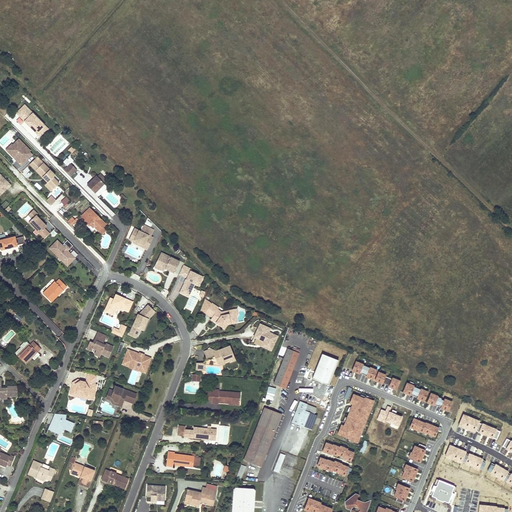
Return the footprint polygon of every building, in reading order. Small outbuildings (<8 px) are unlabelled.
[(17,114),(37,134),(45,126),(25,106),(17,114)] [(45,126),(37,134),(40,137),(48,129),(45,126)] [(22,166),(33,155),(30,152),(31,151),(19,140),(13,145),(14,147),(8,152),(22,166)] [(55,176),(43,164),(44,163),(38,157),(30,165),(48,183),(45,186),(51,192),(59,184),(53,178),(55,176)] [(67,159),(60,166),(62,167),(69,160),(67,159)] [(71,164),(65,170),(71,177),(77,170),(71,164)] [(4,179),(0,174),(0,196),(11,186),(6,181),(5,182),(2,180),(4,179)] [(94,194),(104,184),(107,187),(110,184),(100,174),(97,177),(96,176),(86,186),(94,194)] [(60,202),(66,197),(63,194),(57,199),(60,202)] [(56,200),(52,196),(47,201),(51,205),(56,200)] [(61,202),(64,206),(70,201),(66,197),(61,202)] [(89,225),(90,224),(98,231),(102,227),(105,224),(90,209),(81,217),(89,225)] [(45,239),(50,234),(44,229),(47,227),(43,223),(43,224),(41,222),(42,222),(36,216),(37,215),(33,210),(28,215),(32,219),(29,223),(45,239)] [(67,222),(69,224),(71,226),(75,222),(72,218),(67,222)] [(130,239),(134,227),(131,226),(126,238),(130,239)] [(140,244),(149,248),(151,243),(149,242),(151,238),(154,231),(144,226),(141,233),(135,230),(130,241),(134,243),(139,246),(140,244)] [(15,243),(22,241),(21,235),(13,237),(12,234),(0,238),(0,248),(15,244),(15,243)] [(73,246),(67,241),(64,244),(66,246),(64,248),(57,241),(49,249),(67,267),(72,262),(67,257),(70,254),(68,251),(73,246)] [(67,257),(72,262),(75,259),(70,254),(67,257)] [(165,270),(174,275),(180,263),(161,254),(155,267),(162,270),(163,268),(166,269),(165,270)] [(191,273),(186,271),(182,278),(187,280),(186,281),(187,282),(186,285),(184,285),(180,294),(187,298),(189,293),(187,292),(189,288),(191,289),(192,289),(194,286),(199,288),(203,279),(191,273)] [(54,282),(48,288),(42,294),(51,303),(66,287),(59,280),(55,283),(54,282)] [(160,293),(166,296),(169,291),(163,288),(160,293)] [(110,299),(105,309),(114,313),(116,310),(120,311),(121,309),(128,312),(132,303),(118,296),(116,301),(113,300),(110,299)] [(212,304),(206,300),(202,311),(206,314),(212,304)] [(212,304),(206,314),(213,318),(212,320),(225,329),(228,325),(234,324),(233,318),(235,315),(234,311),(222,313),(219,311),(219,309),(212,304)] [(129,334),(136,338),(140,330),(144,331),(148,320),(155,313),(147,306),(140,314),(139,316),(137,315),(129,334)] [(258,322),(257,326),(269,330),(270,327),(258,322)] [(126,328),(122,326),(119,332),(117,336),(121,338),(126,328)] [(260,344),(271,349),(277,334),(269,330),(257,326),(253,336),(262,340),(260,344)] [(92,343),(89,342),(86,349),(90,352),(92,349),(96,351),(95,352),(100,355),(107,358),(112,347),(105,344),(104,346),(102,344),(105,337),(97,333),(93,341),(95,342),(94,344),(92,343)] [(30,345),(28,344),(25,340),(20,346),(20,347),(14,353),(17,356),(25,364),(40,349),(33,342),(30,345)] [(213,354),(206,357),(207,360),(215,357),(218,365),(220,366),(229,362),(230,364),(236,361),(230,347),(220,352),(220,353),(218,353),(216,353),(213,354)] [(139,355),(127,350),(123,361),(146,370),(150,359),(143,356),(139,355)] [(284,390),(298,354),(287,350),(273,385),(284,390)] [(328,385),(337,360),(321,354),(311,379),(328,385)] [(146,370),(123,361),(122,365),(145,374),(146,370)] [(362,365),(356,362),(352,371),(359,374),(359,373),(363,375),(366,377),(373,380),(376,371),(370,368),(369,369),(366,367),(362,366),(362,365)] [(385,376),(378,373),(374,381),(382,384),(389,387),(396,390),(399,382),(392,379),(392,380),(385,377),(385,376)] [(92,398),(96,385),(94,385),(96,376),(87,374),(85,382),(85,383),(79,381),(76,383),(74,381),(71,383),(68,395),(72,396),(73,394),(75,394),(92,398)] [(1,379),(0,378),(0,395),(1,395),(1,398),(7,398),(7,396),(17,396),(17,387),(1,387),(1,379)] [(417,399),(424,402),(427,393),(421,390),(420,391),(413,388),(414,387),(407,384),(403,393),(410,396),(410,395),(417,398),(417,399)] [(121,407),(123,400),(125,396),(126,397),(125,400),(126,401),(132,404),(135,396),(129,394),(130,392),(114,386),(113,391),(109,389),(106,396),(112,398),(113,401),(117,402),(116,405),(121,407)] [(269,387),(268,398),(274,399),(276,388),(269,387)] [(348,388),(343,399),(347,401),(352,389),(348,388)] [(240,404),(241,395),(221,394),(221,392),(214,392),(213,394),(213,401),(220,401),(220,405),(230,406),(230,403),(240,404)] [(437,397),(431,394),(427,403),(433,406),(434,406),(447,412),(451,403),(444,400),(443,402),(440,401),(441,400),(437,398),(437,397)] [(364,400),(353,395),(349,404),(352,405),(361,408),(359,411),(351,408),(345,423),(353,427),(352,430),(343,427),(341,426),(337,434),(349,439),(348,440),(356,443),(373,402),(365,398),(364,400)] [(112,398),(106,396),(105,398),(110,400),(112,404),(116,405),(117,402),(113,401),(112,398)] [(308,429),(314,415),(316,408),(300,402),(292,422),(308,429)] [(261,468),(282,415),(264,408),(244,461),(261,468)] [(391,414),(389,413),(388,415),(384,413),(384,412),(380,411),(376,420),(384,423),(385,421),(397,427),(401,418),(395,415),(395,414),(391,412),(391,414)] [(65,415),(54,414),(51,420),(53,421),(47,430),(55,434),(56,432),(58,433),(61,427),(65,428),(64,430),(70,433),(73,424),(64,420),(65,415)] [(308,429),(312,431),(318,416),(314,415),(308,429)] [(463,416),(458,428),(462,429),(462,428),(470,432),(470,433),(474,435),(475,432),(492,439),(493,439),(496,441),(500,433),(496,431),(482,425),(482,426),(478,424),(479,423),(463,416)] [(418,422),(413,419),(409,428),(422,433),(422,432),(434,437),(438,429),(432,427),(430,431),(429,431),(431,426),(426,424),(425,425),(420,422),(418,427),(416,426),(418,422)] [(193,429),(188,429),(184,428),(183,437),(187,437),(201,438),(201,436),(210,437),(210,439),(215,440),(216,428),(210,428),(211,425),(207,425),(207,428),(193,426),(193,427),(193,429)] [(511,443),(510,442),(506,440),(502,448),(506,450),(511,454),(511,443)] [(332,446),(325,443),(322,452),(329,454),(336,456),(337,455),(343,458),(343,459),(350,462),(353,453),(346,451),(346,449),(340,447),(339,448),(332,445),(332,446)] [(410,453),(408,459),(420,463),(425,451),(424,451),(425,448),(419,445),(417,448),(414,447),(411,454),(410,453)] [(454,447),(450,445),(445,457),(461,464),(461,462),(465,464),(478,470),(478,469),(482,471),(485,463),(482,461),(468,455),(468,456),(465,454),(466,452),(462,450),(461,452),(453,448),(454,447)] [(193,467),(194,466),(200,467),(201,458),(195,457),(175,455),(175,453),(168,452),(167,460),(174,461),(174,464),(193,467)] [(280,453),(273,471),(278,473),(285,455),(280,453)] [(7,465),(8,466),(10,467),(14,458),(10,457),(9,459),(3,455),(1,458),(0,457),(0,465),(5,467),(7,465)] [(279,474),(290,477),(296,457),(290,455),(289,458),(285,457),(279,474)] [(319,458),(316,467),(323,469),(324,469),(330,472),(331,470),(337,473),(337,474),(344,476),(347,468),(340,466),(341,464),(334,462),(333,463),(327,460),(326,461),(319,458)] [(32,461),(27,472),(35,475),(34,478),(42,481),(43,479),(44,476),(50,479),(54,470),(48,467),(49,467),(42,464),(41,465),(32,461)] [(71,463),(68,470),(70,471),(80,475),(79,478),(82,479),(79,485),(86,488),(93,470),(74,463),(73,464),(71,463)] [(511,476),(510,475),(507,474),(507,473),(495,466),(491,464),(487,472),(490,474),(502,482),(503,481),(506,483),(511,486),(511,476)] [(241,480),(246,466),(241,465),(236,478),(241,480)] [(417,471),(405,466),(403,471),(404,471),(401,478),(412,482),(417,471)] [(114,476),(115,475),(115,474),(105,470),(102,476),(108,478),(106,484),(123,491),(127,481),(114,476)] [(433,486),(431,491),(433,492),(431,497),(435,499),(435,500),(442,503),(443,502),(447,504),(450,499),(450,497),(453,498),(454,495),(452,494),(454,488),(438,481),(435,487),(433,486)] [(165,487),(147,485),(146,497),(156,498),(155,501),(164,501),(165,487)] [(395,502),(402,505),(403,501),(404,502),(409,490),(397,485),(395,490),(396,490),(393,497),(396,499),(395,502)] [(199,493),(185,490),(183,504),(189,505),(189,502),(198,504),(198,502),(206,503),(206,505),(211,506),(214,490),(200,487),(199,493)] [(230,511),(252,511),(254,491),(252,489),(235,487),(233,489),(230,511)] [(51,493),(44,490),(41,499),(48,502),(51,493)] [(347,500),(346,501),(345,502),(346,508),(350,510),(351,509),(351,507),(355,507),(354,510),(357,511),(356,511),(365,511),(366,511),(366,504),(364,503),(356,500),(358,495),(355,494),(352,497),(351,496),(350,498),(349,497),(349,500),(348,499),(347,500)] [(320,504),(308,499),(303,510),(307,511),(308,511),(309,511),(310,511),(330,511),(331,510),(319,505),(320,504)]
